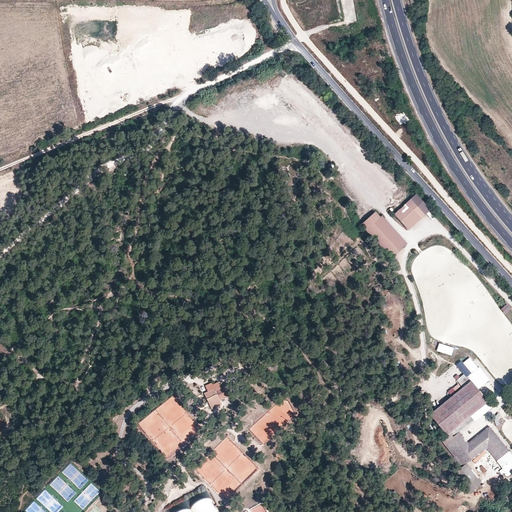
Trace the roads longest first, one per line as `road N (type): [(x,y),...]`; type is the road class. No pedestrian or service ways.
road 1 (tertiary): [(511,283),(278,19)]
road 2 (track): [(295,42),(0,169)]
road 3 (primary): [(385,0),(432,129),(511,242)]
road 4 (track): [(180,96),(177,106),(210,126),(248,123),(319,145),(376,203)]
road 5 (track): [(136,511),(149,488),(143,473),(119,459),(125,417),(164,385),(217,371)]
road 6 (primary): [(475,180),(434,106),(396,0)]
